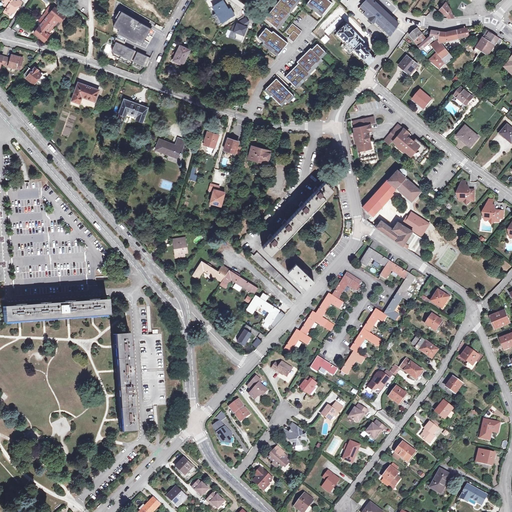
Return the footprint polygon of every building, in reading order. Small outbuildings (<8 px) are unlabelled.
[(2,0),(3,1),(5,2),(4,5),(7,7),(4,12),(10,16),(13,12),(14,13),(17,9),(14,7),(15,5),(18,7),(22,1),(20,0),(17,0),(17,1),(15,0),(2,0)] [(279,0),(276,4),(289,14),(300,0),(279,0)] [(310,0),(307,4),(321,16),(332,3),(328,0),(310,0)] [(384,31),(389,37),(398,23),(373,0),(366,0),(359,8),(369,19),(373,23),(374,22),(376,19),(386,29),(384,31)] [(215,20),(221,17),(224,21),(235,15),(230,8),(228,10),(222,1),(212,6),(216,13),(212,15),(215,20)] [(446,15),(448,18),(454,18),(451,10),(446,2),(439,10),(446,15)] [(289,14),(276,4),(271,11),(265,19),(278,29),(290,15),(289,14)] [(30,17),(34,12),(26,6),(23,12),(30,17)] [(42,23),(40,26),(35,33),(44,41),(49,35),(46,33),(51,28),(54,24),(58,19),(60,21),(65,15),(58,10),(55,8),(54,8),(52,7),(50,7),(49,8),(52,11),(49,14),(47,12),(39,21),(42,23)] [(429,14),(432,17),(438,11),(434,8),(429,14)] [(151,28),(121,12),(114,26),(120,29),(118,32),(135,41),(137,39),(143,42),(151,28)] [(340,16),(325,31),(329,35),(344,20),(340,16)] [(221,17),(215,20),(218,25),(224,21),(221,17)] [(249,23),(246,18),(233,25),(231,31),(232,31),(235,32),(236,36),(235,38),(242,41),(247,27),(246,24),(249,23)] [(376,19),(374,22),(384,31),(386,29),(376,19)] [(353,49),(363,59),(368,64),(375,58),(367,50),(368,50),(369,50),(370,49),(370,48),(369,46),(368,45),(367,45),(366,44),(367,43),(346,23),(337,32),(337,33),(347,43),(353,49)] [(302,31),(293,24),(286,32),(290,35),(288,38),(294,42),(302,31)] [(269,30),(266,28),(258,38),(264,43),(272,32),(269,30)] [(418,28),(411,35),(416,41),(424,35),(430,31),(426,30),(422,33),(418,28)] [(460,30),(458,31),(460,39),(461,39),(468,37),(469,35),(468,29),(464,29),(460,30)] [(280,37),(273,31),(272,32),(264,43),(262,45),(277,57),(288,43),(280,37)] [(433,31),(432,31),(432,36),(429,39),(428,40),(420,46),(423,50),(430,43),(433,41),(435,40),(436,38),(441,39),(441,33),(436,32),(433,31)] [(460,39),(458,31),(448,33),(446,33),(441,33),(441,39),(441,44),(442,43),(460,39)] [(497,43),(500,39),(498,37),(493,34),(488,31),(475,51),(478,53),(475,59),(476,60),(482,51),(489,56),(497,43)] [(347,43),(337,33),(335,35),(345,45),(343,46),(350,53),(351,51),(361,61),(363,59),(353,49),(347,43)] [(330,39),(326,35),(322,40),(326,44),(330,39)] [(428,40),(424,35),(416,41),(420,46),(428,40)] [(436,38),(435,40),(437,42),(435,44),(433,41),(430,43),(438,53),(443,60),(450,54),(442,43),(441,44),(441,39),(436,38)] [(124,46),(116,42),(112,51),(115,53),(114,56),(120,58),(125,46),(124,46)] [(312,49),(321,59),(327,53),(317,44),(315,46),(312,49)] [(138,52),(125,46),(120,58),(125,61),(127,58),(133,61),(138,52)] [(173,61),(183,66),(190,50),(180,46),(173,61)] [(309,74),(323,61),(321,59),(312,49),(311,48),(304,55),(297,61),(299,63),(309,74)] [(138,52),(133,61),(132,64),(137,67),(139,64),(146,67),(150,58),(138,52)] [(443,60),(438,53),(429,60),(439,68),(445,62),(443,60)] [(450,54),(443,60),(445,62),(447,64),(454,59),(450,54)] [(1,56),(0,55),(0,68),(1,65),(16,69),(17,68),(20,69),(23,58),(13,55),(12,59),(11,58),(3,56),(2,60),(0,60),(1,56)] [(400,66),(411,75),(419,65),(408,56),(400,66)] [(285,77),(296,88),(310,75),(309,74),(299,63),(291,71),(285,77)] [(29,68),(24,74),(27,77),(26,78),(34,84),(37,80),(42,75),(38,72),(39,70),(35,67),(32,70),(29,68)] [(399,79),(402,73),(396,71),(394,77),(399,79)] [(42,75),(37,80),(42,84),(46,78),(42,75)] [(283,85),(276,78),(265,90),(282,106),(287,101),(289,102),(295,97),(283,85)] [(78,82),(71,100),(80,104),(82,97),(95,102),(99,90),(78,82)] [(455,95),(467,106),(474,98),(462,88),(455,95)] [(413,99),(418,103),(418,102),(425,108),(433,99),(421,89),(413,99)] [(124,99),(119,113),(126,116),(127,113),(137,116),(135,119),(143,122),(148,108),(124,99)] [(361,162),(378,159),(376,150),(375,151),(374,144),(375,144),(373,138),(372,139),(370,139),(369,135),(371,134),(373,134),(371,125),(376,124),(374,116),(353,121),(358,144),(358,143),(360,154),(361,162)] [(414,158),(420,164),(431,151),(424,145),(424,146),(419,142),(419,141),(415,137),(414,139),(412,140),(409,138),(410,136),(412,135),(399,124),(384,141),(390,145),(393,141),(408,154),(409,153),(414,158)] [(500,133),(511,142),(511,127),(508,124),(500,133)] [(457,136),(462,140),(462,139),(471,147),(479,137),(466,126),(457,136)] [(219,135),(208,131),(204,144),(215,148),(219,135)] [(172,143),(159,138),(155,150),(179,159),(186,141),(178,137),(175,146),(171,144),(172,143)] [(234,141),(228,139),(224,150),(235,153),(237,146),(239,141),(234,139),(234,141)] [(271,151),(252,146),(249,158),(268,163),(271,151)] [(363,207),(364,214),(367,210),(372,215),(393,193),(387,188),(391,183),(397,188),(399,185),(409,194),(418,183),(407,173),(407,171),(403,168),(400,168),(398,170),(388,180),(387,180),(363,207)] [(325,181),(331,187),(337,181),(331,176),(325,181)] [(331,187),(325,181),(318,188),(315,192),(304,203),(300,207),(287,221),(283,225),(272,236),(269,239),(262,246),(272,255),(306,219),(334,190),(331,187)] [(393,193),(397,188),(391,183),(387,188),(393,193)] [(418,183),(409,194),(414,198),(423,188),(418,183)] [(215,185),(210,184),(209,190),(213,191),(211,201),(221,205),(225,192),(218,191),(219,187),(215,185)] [(475,201),(475,190),(471,190),(471,191),(469,190),(469,186),(466,186),(463,186),(461,186),(461,190),(458,193),(461,197),(461,201),(465,201),(468,204),(471,202),(471,201),(475,201)] [(376,215),(385,222),(394,213),(390,210),(395,205),(389,200),(376,215)] [(495,210),(495,206),(492,206),(493,202),(489,201),(487,206),(488,206),(487,210),(484,212),(487,216),(487,221),(491,221),(493,224),(496,222),(500,222),(500,218),(503,219),(504,211),(495,210)] [(370,217),(372,215),(367,210),(364,214),(365,219),(367,220),(370,217)] [(412,232),(417,235),(423,228),(433,236),(437,230),(432,226),(428,223),(421,217),(412,230),(398,222),(393,229),(381,220),(378,225),(375,222),(373,225),(407,248),(408,246),(405,243),(412,232)] [(408,246),(415,251),(424,238),(417,235),(412,232),(405,243),(408,246)] [(180,257),(188,255),(186,241),(184,241),(183,237),(179,238),(180,244),(174,245),(175,254),(180,254),(180,257)] [(359,348),(363,343),(365,339),(379,347),(382,341),(369,333),(378,319),(384,322),(387,316),(401,325),(404,319),(394,312),(403,298),(408,301),(412,295),(407,292),(416,278),(393,264),(383,257),(369,248),(360,263),(366,267),(372,258),(386,267),(380,276),(386,280),(392,271),(406,280),(399,291),(393,301),(384,314),(376,309),(370,319),(361,333),(351,349),(354,351),(351,355),(341,371),(347,375),(356,361),(361,364),(365,358),(356,353),(359,348)] [(250,255),(297,299),(301,295),(257,252),(254,255),(253,256),(251,254),(250,255)] [(202,260),(193,275),(198,279),(204,270),(222,282),(220,285),(226,288),(231,280),(254,294),(258,288),(223,265),(219,271),(202,260)] [(288,272),(306,289),(314,281),(308,275),(304,271),(296,264),(288,272)] [(308,320),(300,332),(297,330),(289,343),(284,350),(290,354),(299,340),(308,345),(312,339),(306,335),(315,322),(331,331),(335,325),(322,317),(331,304),(340,309),(344,303),(338,299),(347,286),(356,291),(362,282),(347,272),(342,281),(332,295),(329,293),(326,298),(316,314),(313,312),(308,320)] [(449,298),(438,291),(431,301),(442,308),(449,298)] [(256,295),(246,310),(253,314),(258,305),(270,312),(265,321),(271,325),(280,310),(266,301),(268,298),(264,295),(262,299),(256,295)] [(91,316),(108,315),(107,299),(3,307),(4,322),(19,321),(43,320),(67,318),(91,316)] [(491,317),(496,328),(510,322),(505,311),(491,317)] [(442,321),(433,315),(426,325),(436,331),(442,321)] [(252,328),(246,324),(241,333),(242,333),(237,340),(244,346),(252,333),(250,332),(252,328)] [(120,432),(136,431),(135,424),(129,333),(113,334),(114,345),(116,372),(118,394),(118,397),(119,419),(120,432)] [(505,349),(511,345),(511,333),(501,338),(505,349)] [(421,341),(417,339),(414,344),(421,349),(420,350),(432,359),(438,351),(432,347),(433,345),(426,341),(426,343),(422,340),(421,341)] [(469,362),(473,365),(474,364),(479,358),(473,354),(474,352),(467,348),(461,357),(469,362)] [(318,356),(310,368),(317,372),(320,366),(334,376),(338,369),(321,359),(318,356)] [(417,367),(406,359),(400,367),(417,380),(422,372),(416,368),(417,367)] [(272,367),(280,373),(281,372),(284,373),(287,376),(293,368),(283,362),(280,365),(276,362),(272,367)] [(391,371),(394,374),(399,368),(395,365),(391,371)] [(387,382),(393,374),(387,370),(384,375),(381,373),(377,374),(375,377),(368,387),(373,390),(373,389),(374,390),(377,389),(378,387),(378,386),(380,386),(383,388),(386,384),(384,383),(386,381),(387,382)] [(257,376),(251,383),(256,388),(253,390),(250,394),(255,399),(261,393),(263,395),(268,390),(260,383),(262,381),(257,376)] [(456,394),(463,384),(453,377),(447,386),(456,394)] [(309,382),(306,380),(301,387),(309,394),(317,383),(312,379),(309,382)] [(406,393),(397,386),(389,397),(399,403),(402,399),(406,393)] [(245,415),(248,413),(245,408),(244,409),(243,407),(244,407),(239,400),(230,407),(235,413),(236,412),(237,414),(236,415),(241,421),(245,419),(245,415)] [(445,419),(453,409),(444,401),(436,411),(445,419)] [(337,411),(339,413),(343,407),(336,402),(332,408),(328,405),(322,414),(330,420),(334,414),(337,411)] [(366,415),(369,410),(359,404),(356,408),(355,408),(349,417),(356,421),(360,420),(362,417),(364,414),(365,415),(366,415)] [(218,416),(221,420),(226,416),(223,411),(218,416)] [(473,411),(469,416),(473,420),(478,414),(473,411)] [(493,428),(499,430),(500,423),(484,419),(480,438),(490,441),(492,432),(493,428)] [(386,427),(377,420),(374,424),(373,423),(366,432),(373,437),(377,436),(379,434),(381,430),(382,431),(386,427)] [(432,439),(433,440),(436,436),(433,434),(439,428),(431,422),(425,428),(426,430),(421,436),(429,442),(432,439)] [(226,426),(222,423),(215,428),(217,433),(218,432),(221,441),(231,443),(232,433),(226,427),(226,426)] [(295,441),(295,443),(296,446),(302,445),(302,441),(306,440),(305,433),(303,433),(302,431),(295,425),(291,430),(289,432),(286,437),(292,442),(295,441)] [(447,429),(443,432),(447,439),(451,436),(447,429)] [(354,455),(356,456),(360,445),(350,441),(349,445),(346,443),(343,449),(346,450),(343,459),(351,462),(354,455)] [(416,452),(403,442),(395,452),(396,452),(401,456),(408,462),(416,452)] [(282,454),(284,453),(284,452),(278,446),(270,454),(271,455),(269,457),(274,462),(273,464),(277,467),(279,464),(283,467),(284,466),(286,463),(288,464),(290,462),(286,458),(282,454)] [(477,462),(481,463),(481,461),(494,464),(496,454),(480,450),(477,462)] [(197,470),(185,459),(177,466),(186,474),(189,471),(193,474),(197,470)] [(391,482),(391,483),(392,482),(396,485),(401,479),(397,475),(399,473),(396,470),(399,467),(393,463),(388,469),(388,470),(385,473),(383,477),(384,478),(391,482)] [(261,467),(257,471),(260,474),(257,476),(255,479),(258,482),(257,483),(264,490),(270,484),(269,483),(273,478),(261,467)] [(430,488),(441,494),(451,476),(440,469),(430,488)] [(328,471),(323,478),(327,480),(323,486),(330,491),(339,479),(328,471)] [(201,483),(199,481),(193,486),(196,489),(203,496),(209,489),(202,483),(201,483)] [(461,498),(468,502),(470,498),(478,502),(477,503),(481,506),(487,496),(483,494),(468,485),(461,498)] [(187,497),(176,487),(167,497),(178,507),(187,497)] [(216,496),(213,493),(207,500),(210,503),(211,502),(218,508),(225,501),(218,495),(216,496)] [(305,495),(296,506),(303,511),(312,500),(305,495)] [(154,498),(143,509),(146,511),(153,511),(161,505),(154,498)] [(363,511),(382,511),(370,503),(363,511)]
